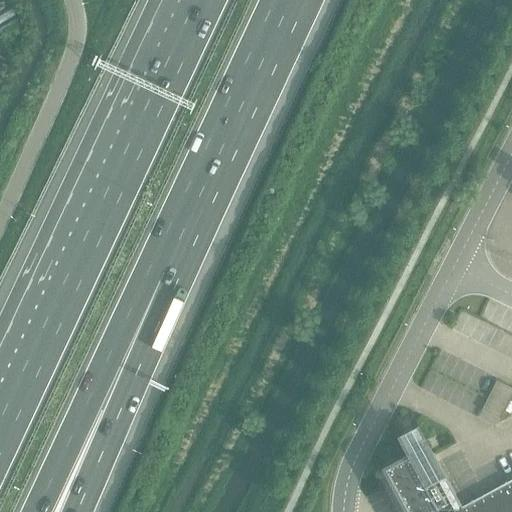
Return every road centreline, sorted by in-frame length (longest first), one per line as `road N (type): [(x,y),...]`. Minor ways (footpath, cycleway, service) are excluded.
road 1 (track): [(407,0),(150,511)]
road 2 (motorway): [(202,0),(0,435)]
road 3 (motorway): [(155,273),(282,0)]
road 4 (motorway): [(39,511),(155,273)]
road 5 (motorway): [(67,511),(155,273)]
road 6 (unclassified): [(0,209),(59,95),(79,28),(72,0)]
road 7 (unknown): [(395,388),(495,439),(511,439)]
